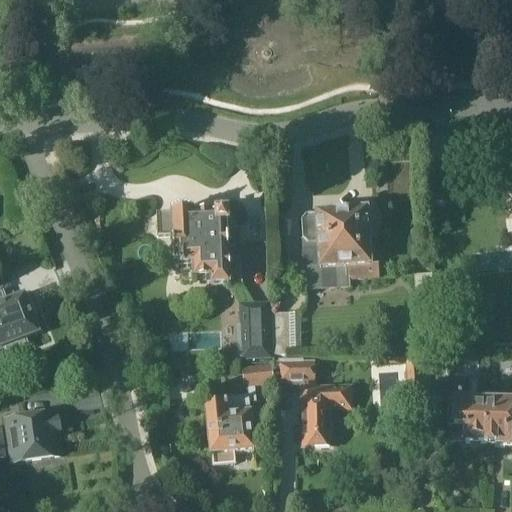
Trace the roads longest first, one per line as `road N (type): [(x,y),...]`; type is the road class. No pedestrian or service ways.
road 1 (residential): [(511,99),(378,104),(255,133),(158,120),(31,128)]
road 2 (residential): [(138,511),(114,354),(31,128)]
road 3 (residential): [(0,5),(130,0)]
